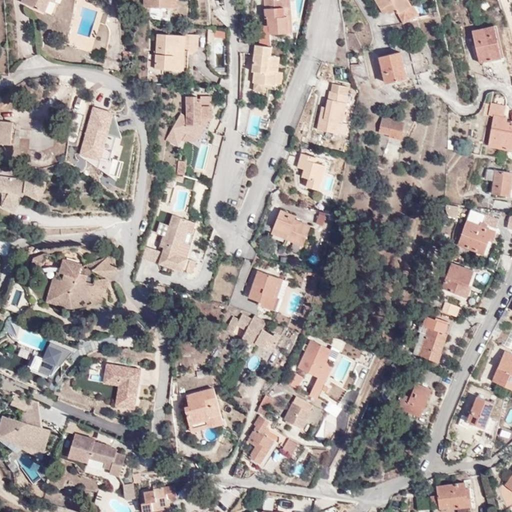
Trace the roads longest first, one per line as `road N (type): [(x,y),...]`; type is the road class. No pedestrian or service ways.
road 1 (residential): [(14,78),(84,73),(123,92),(134,110),(145,140),(127,270),(165,353),(160,436),(221,481),(374,494)]
road 2 (residential): [(224,0),(225,153),(213,225),(226,232),(244,216)]
road 3 (residential): [(319,0),(302,77),(244,216)]
road 4 (residential): [(511,272),(462,373),(429,475)]
road 5 (unknown): [(136,224),(115,233),(0,240)]
road 6 (residential): [(396,98),(433,90),(468,112),(494,85),(511,96)]
road 7 (unknown): [(221,481),(265,369)]
